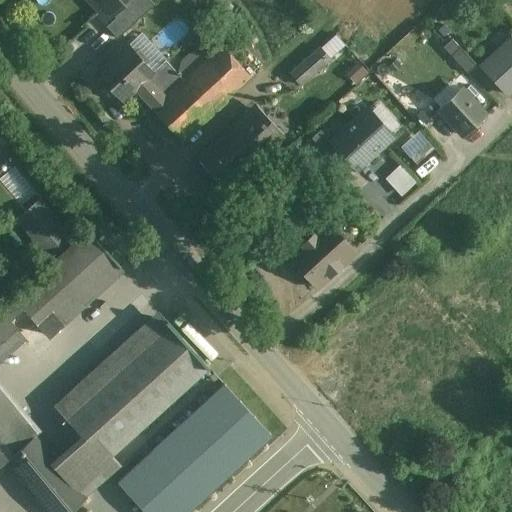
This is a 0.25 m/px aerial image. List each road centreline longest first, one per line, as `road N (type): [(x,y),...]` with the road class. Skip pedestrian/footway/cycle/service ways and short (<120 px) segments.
road 1 (secondary): [(0,49),(328,426)]
road 2 (secondary): [(234,511),(328,426)]
